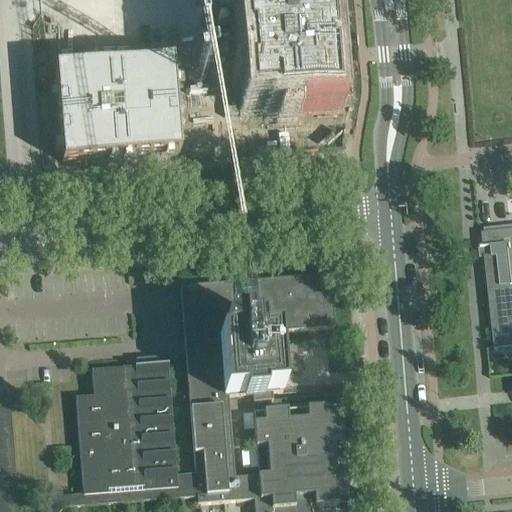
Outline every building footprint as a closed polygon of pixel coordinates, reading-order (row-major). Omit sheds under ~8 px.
[(150,4),(212,0),(95,0),(99,52),(153,48),(150,4)] [(264,20),(240,22),(242,50),(245,50),(248,83),(245,84),(247,112),(271,110),(272,115),(332,110),(324,10),(264,15),(264,20)] [(172,59),(54,69),(62,163),(180,153),(172,59)] [(510,231),(481,235),(494,350),(511,348),(511,227),(509,228),(510,231)] [(333,419),(333,417),(330,417),(330,409),(306,411),(307,421),(287,423),(287,412),(263,414),(264,425),(253,425),(255,449),(265,448),(268,477),(234,480),(228,398),(252,397),(253,404),(272,403),(271,395),(282,394),(277,334),(334,330),(330,277),(180,289),(195,476),(195,477),(215,475),(215,488),(210,488),(210,498),(196,499),(196,500),(268,494),(270,511),(315,508),(337,506),(337,498),(339,498),(339,496),(347,495),(345,471),(335,472),(332,443),(343,442),(341,419),(333,419)] [(0,511),(60,511),(63,510),(196,500),(196,499),(210,498),(210,488),(215,488),(215,475),(195,477),(195,476),(176,478),(167,367),(90,373),(92,392),(96,391),(97,399),(75,401),(82,497),(50,500),(49,497),(48,497),(49,509),(46,511),(16,511),(7,403),(0,403),(0,511)]
